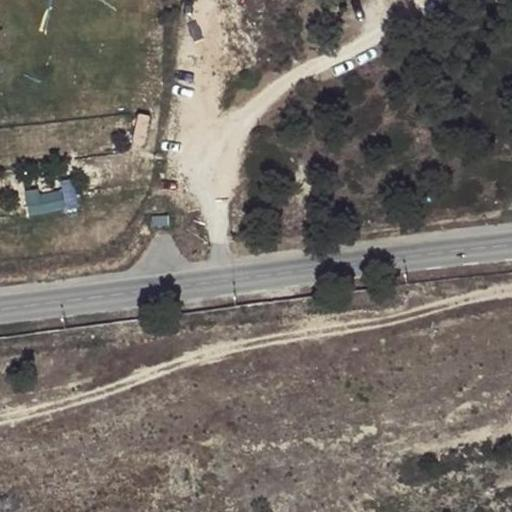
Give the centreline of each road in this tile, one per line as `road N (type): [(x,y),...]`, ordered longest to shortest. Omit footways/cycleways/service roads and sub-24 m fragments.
road 1 (unclassified): [(0,308),(511,250)]
road 2 (unknown): [(424,0),(309,70),(258,115),(227,174),(224,211),(237,281)]
